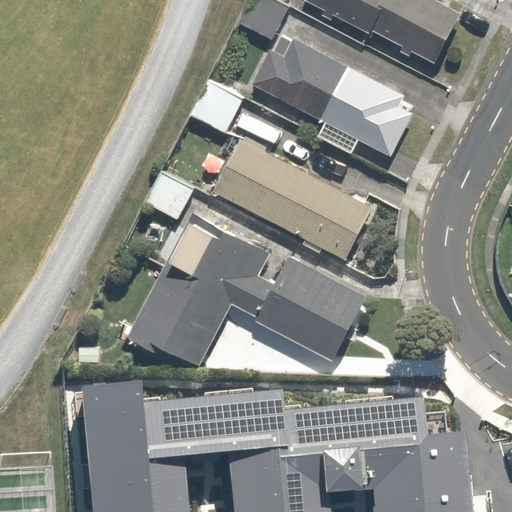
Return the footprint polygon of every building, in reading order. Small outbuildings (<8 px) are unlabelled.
[(276,45),(295,2),(289,0),(254,0),(241,30),(276,45)] [(428,0),(315,0),(455,70),(477,24),(428,0)] [(284,34),(282,39),(274,55),(270,53),(253,89),(396,161),(417,118),(398,109),(403,100),(297,47),(300,42),(284,34)] [(229,137),(248,99),(211,80),(192,118),(229,137)] [(377,212),(246,139),(217,191),(348,264),(377,212)] [(200,183),(165,167),(147,206),(182,222),(200,183)] [(336,362),(369,305),(290,261),(286,267),(195,215),(127,336),(195,374),(235,305),(336,362)] [(442,419),(357,425),(363,511),(314,511),(314,503),(234,511),(186,511),(176,388),(82,396),(87,458),(103,457),(107,511),(459,511),(457,473),(447,474),(442,419)]
